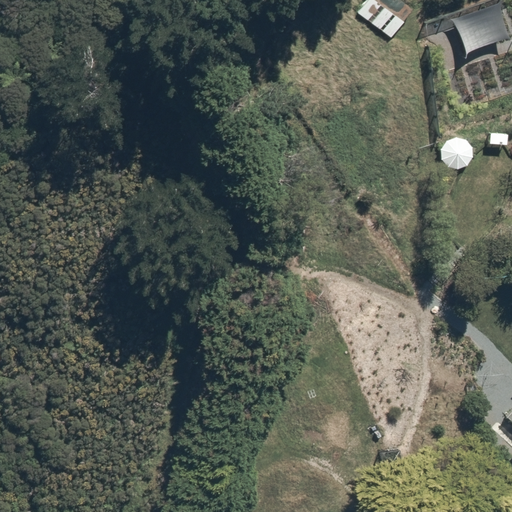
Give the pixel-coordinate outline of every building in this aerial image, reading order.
[(381,0),(362,0),(356,7),(387,35),(402,18),(381,0)] [(511,84),(511,11),(459,28),(467,55),(444,62),(451,85),(473,78),(478,94),(511,84)] [(439,164),(441,167),(443,169),(446,172),(449,173),(452,174),(456,175),(459,175),(463,174),(466,173),(469,171),(472,169),(474,166),(475,163),(477,160),(477,156),(477,153),(476,149),(475,146),(473,143),(471,140),(468,138),(465,136),(462,135),(458,135),(455,135),(452,135),(448,137),(445,138),(443,141),(440,143),(439,147),(438,150),(437,153),(437,157),(438,160),(439,164)] [(500,309),(488,297),(462,324),(475,336),(500,309)] [(511,421),(483,452),(511,478),(511,344),(507,341),(483,376),(511,402),(511,421)]
